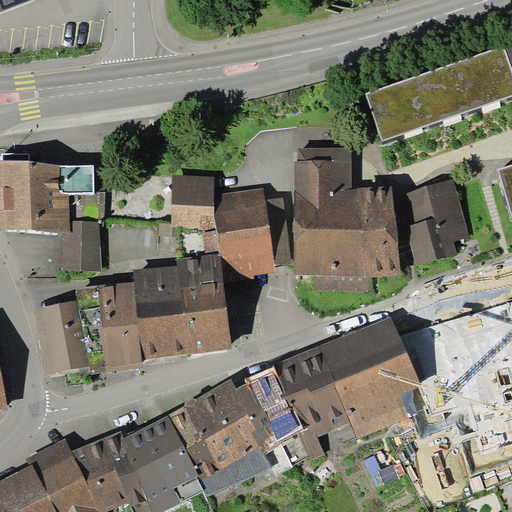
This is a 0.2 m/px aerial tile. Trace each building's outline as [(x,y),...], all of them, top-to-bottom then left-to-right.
[(0,0),(0,11),(31,0),(0,0)] [(511,65),(505,45),(367,92),(383,140),(511,95),(511,65)] [(370,276),(400,274),(393,186),(352,188),(352,148),(298,148),(298,161),(294,161),(296,274),(315,274),(315,290),(370,291),(370,276)] [(60,165),(0,160),(0,218),(0,226),(63,231),(70,231),(70,220),(99,221),(105,221),(105,191),(94,191),(93,165),(60,165)] [(511,164),(499,168),(511,213),(511,164)] [(172,226),(217,229),(214,195),(215,177),(173,174),(172,226)] [(398,195),(417,265),(457,254),(454,242),(470,237),(454,180),(398,195)] [(265,199),(264,188),(214,195),(217,229),(217,230),(203,232),(206,255),(220,253),(224,283),(254,278),(254,275),(276,272),(275,266),(265,199)] [(284,197),(265,199),(275,266),(293,263),(284,197)] [(99,221),(70,220),(70,231),(63,231),(62,270),(102,271),(99,221)] [(189,354),(232,349),(224,283),(220,253),(206,255),(177,258),(178,265),(189,354)] [(134,281),(144,360),(189,354),(178,265),(133,270),(134,281)] [(144,360),(134,281),(76,288),(77,300),(89,366),(91,374),(143,367),(144,360)] [(77,300),(34,308),(47,374),(89,366),(77,300)] [(511,302),(400,336),(421,387),(401,396),(410,417),(421,439),(455,424),(463,443),(476,436),(480,454),(511,444),(511,302)] [(391,316),(275,365),(303,430),(298,432),(309,457),(311,461),(326,455),(324,451),(357,437),(358,439),(410,417),(401,396),(421,387),(400,336),(391,316)] [(247,384),(237,389),(257,430),(253,431),(273,467),(278,475),(309,457),(298,432),(303,430),(275,365),(245,378),(247,384)] [(185,405),(168,415),(199,475),(197,477),(204,492),(207,497),(273,467),(253,431),(257,430),(237,389),(231,379),(196,400),(193,397),(186,402),(185,405)] [(163,511),(204,492),(197,477),(199,475),(168,415),(124,437),(122,438),(153,511),(163,511)] [(121,431),(104,438),(130,502),(134,511),(153,511),(122,438),(124,437),(121,431)] [(100,511),(72,451),(66,438),(26,458),(30,465),(0,480),(0,511),(100,511)] [(72,451),(100,511),(104,511),(130,502),(104,438),(72,451)]
